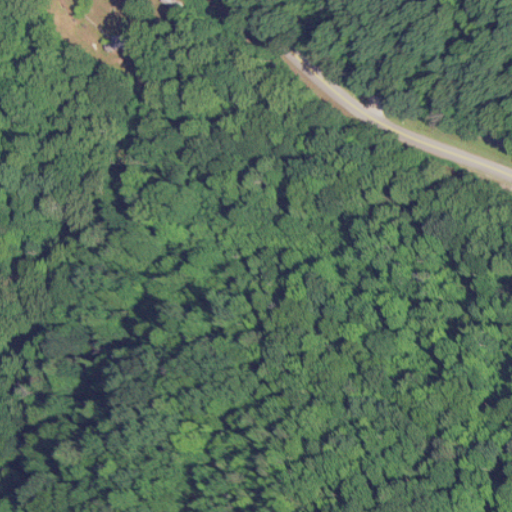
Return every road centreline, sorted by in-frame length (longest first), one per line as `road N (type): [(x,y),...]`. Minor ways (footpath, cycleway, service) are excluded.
road 1 (secondary): [(511,172),(375,115),(235,0)]
road 2 (residential): [(375,115),(367,81),(295,0)]
